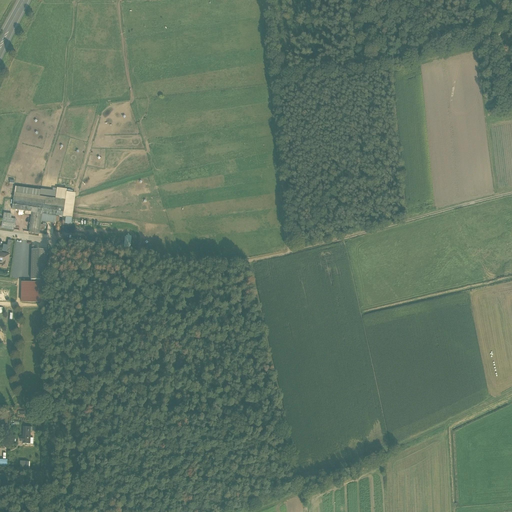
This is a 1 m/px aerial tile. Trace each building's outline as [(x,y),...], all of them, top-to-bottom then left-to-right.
[(40,190),(15,187),(14,193),(40,197),(40,190)] [(64,189),(57,188),(57,192),(56,199),(65,200),(66,192),(64,192),(64,189)] [(57,192),(41,190),(40,190),(40,197),(56,199),(57,192)] [(74,193),(66,192),(65,200),(64,208),(63,217),(72,218),(75,194),(74,193)] [(40,197),(14,193),(13,200),(64,208),(65,200),(56,199),(40,197)] [(64,208),(13,200),(12,209),(32,212),(42,214),(63,217),(64,208)] [(42,214),(32,212),(29,232),(39,234),(41,222),(42,214)] [(63,217),(42,214),(41,222),(55,224),(55,222),(71,224),(72,218),(63,217)] [(11,219),(3,218),(1,228),(14,230),(16,220),(11,219)] [(47,250),(32,250),(31,280),(46,281),(47,250)] [(41,282),(21,282),(20,302),(40,303),(41,282)] [(32,428),(24,428),(24,432),(23,432),(23,438),(21,438),(21,442),(23,442),(23,444),(30,444),(30,432),(32,432),(32,428)]
